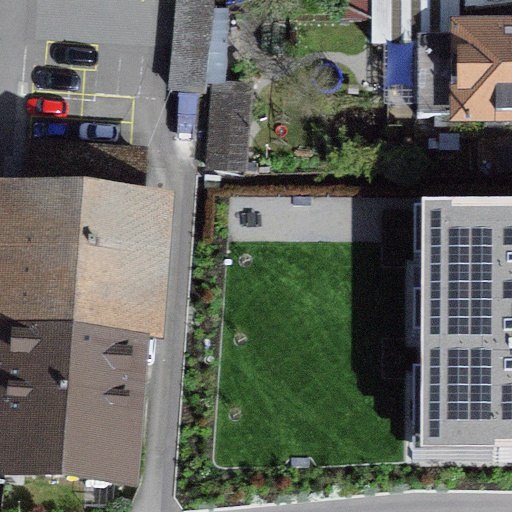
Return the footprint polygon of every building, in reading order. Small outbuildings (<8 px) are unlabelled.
[(214,0),(178,0),(169,94),(205,97),(214,0)] [(417,125),(511,122),(511,33),(415,36),(417,125)] [(245,130),(211,126),(206,170),(240,173),(245,130)] [(147,167),(27,158),(12,370),(0,369),(0,469),(124,478),(147,167)] [(511,204),(425,204),(425,442),(511,442),(511,204)]
